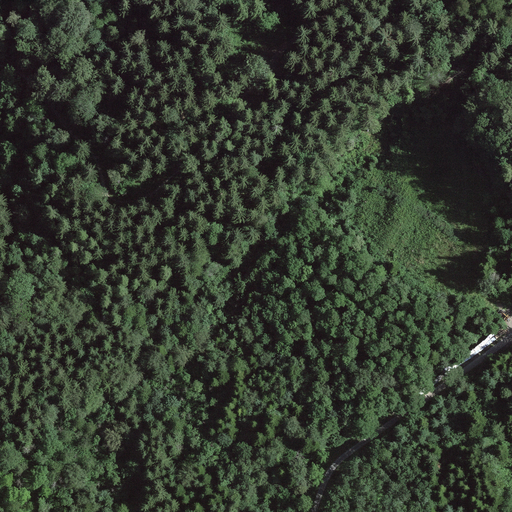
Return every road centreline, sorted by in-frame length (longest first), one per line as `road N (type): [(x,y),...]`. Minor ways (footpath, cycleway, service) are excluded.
road 1 (track): [(313,511),(341,458),(511,338)]
road 2 (track): [(243,105),(290,46),(355,0)]
